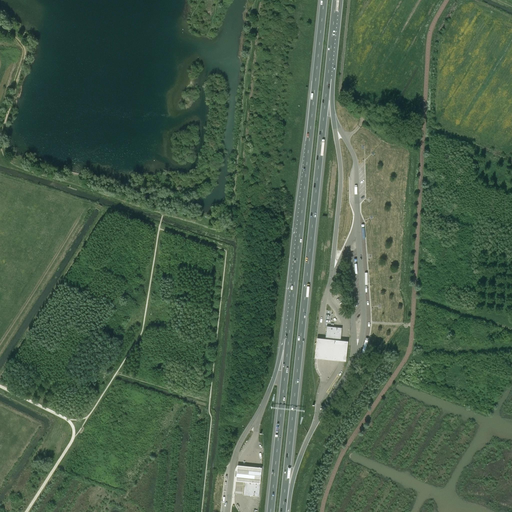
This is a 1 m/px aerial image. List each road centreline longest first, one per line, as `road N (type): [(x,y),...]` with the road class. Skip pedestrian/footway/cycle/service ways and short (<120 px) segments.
road 1 (motorway): [(282,511),(327,79)]
road 2 (motorway): [(323,0),(288,339)]
road 3 (motorway): [(288,339),(270,511)]
